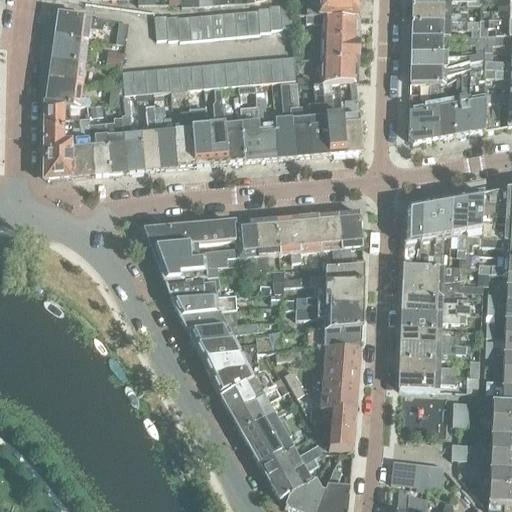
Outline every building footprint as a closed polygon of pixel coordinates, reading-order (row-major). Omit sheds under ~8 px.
[(145,9),(144,0),(137,0),(137,9),(145,9)] [(154,0),(144,0),(145,9),(155,9),(154,0)] [(188,12),(189,11),(188,0),(180,0),(181,12),(188,12)] [(212,0),(198,0),(199,11),(200,11),(200,10),(213,10),(212,0)] [(234,0),(213,0),(214,9),(235,8),(234,0)] [(358,21),(358,0),(294,0),(294,19),(305,19),(358,21)] [(479,0),(412,0),(412,9),(450,10),(450,6),(475,6),(475,7),(479,7),(479,0)] [(487,8),(488,0),(487,0),(479,0),(479,7),(479,10),(487,10),(487,8)] [(293,31),(291,7),(280,8),(280,9),(282,32),(293,31)] [(511,24),(511,7),(508,8),(508,14),(479,15),(479,23),(487,24),(509,24),(511,24)] [(282,32),(280,9),(269,10),(269,12),(271,34),(282,33),(282,32)] [(412,9),(411,25),(466,26),(466,18),(450,17),(450,10),(412,9)] [(271,34),(269,12),(257,13),(258,15),(259,37),(271,36),(271,34)] [(259,37),(258,15),(246,16),(248,40),(260,39),(259,37)] [(248,40),(246,16),(235,17),(237,41),(248,40)] [(237,41),(235,17),(223,18),(225,42),(237,41)] [(103,35),(105,24),(91,22),(58,18),(57,28),(55,30),(54,36),(55,38),(55,40),(88,45),(90,33),(103,35)] [(225,42),(223,18),(212,19),(214,43),(225,42)] [(214,43),(212,19),(200,20),(202,44),(214,43)] [(357,43),(358,21),(305,19),(305,28),(321,28),(320,41),(357,43)] [(168,44),(166,21),(166,20),(154,21),(156,45),(168,44)] [(179,44),(177,22),(177,20),(166,21),(168,44),(168,45),(179,44)] [(202,44),(200,20),(189,21),(191,45),(202,44)] [(191,45),(189,21),(177,22),(179,44),(180,46),(191,45)] [(487,34),(487,24),(479,23),(479,26),(479,41),(484,41),(487,40),(487,36),(487,34)] [(466,26),(411,25),(411,42),(449,41),(449,34),(470,34),(470,41),(479,41),(479,26),(466,26)] [(124,51),(127,28),(118,27),(115,50),(124,51)] [(53,40),(50,62),(85,67),(88,45),(55,40),(53,40)] [(484,41),(484,51),(484,58),(491,58),(491,50),(509,50),(509,58),(511,58),(511,40),(510,41),(496,41),(494,41),(487,40),(484,41)] [(320,41),(320,62),(357,64),(357,43),(320,41)] [(411,42),(410,58),(446,57),(446,49),(475,50),(475,52),(484,51),(484,41),(479,41),(470,41),(470,42),(449,41),(411,42)] [(410,58),(410,74),(446,72),(484,60),(484,58),(484,51),(475,52),(475,53),(475,58),(447,62),(446,57),(410,58)] [(122,72),(124,58),(109,56),(107,70),(122,72)] [(484,60),(484,70),(483,74),(509,75),(511,74),(511,58),(509,58),(509,66),(491,66),(491,58),(484,58),(484,60)] [(446,72),(410,74),(409,88),(430,88),(440,88),(445,88),(446,79),(475,72),(475,74),(484,70),(484,60),(446,72)] [(295,85),(293,61),(282,62),(284,86),(295,85)] [(50,62),(47,84),(49,84),(83,89),(85,67),(50,62)] [(284,86),(282,62),(270,63),(272,87),(284,86)] [(320,62),(319,90),(321,88),(338,87),(356,85),(357,64),(320,62)] [(272,87),(270,63),(259,64),(261,88),(272,87)] [(261,88),(259,64),(248,65),(250,89),(261,88)] [(250,89),(248,65),(236,66),(239,90),(250,89)] [(239,90),(236,66),(225,67),(227,91),(239,90)] [(227,91),(225,67),(213,68),(216,92),(227,91)] [(216,92),(213,68),(202,69),(204,93),(216,92)] [(204,93),(202,69),(191,70),(193,94),(204,93)] [(193,94),(191,70),(179,71),(181,95),(193,94)] [(475,75),(473,76),(469,85),(469,138),(484,135),(484,134),(484,108),(484,98),(477,100),(478,88),(485,88),(485,83),(483,83),(483,74),(484,70),(475,74),(475,75)] [(181,95),(179,71),(168,72),(170,96),(181,95)] [(170,96),(168,72),(156,73),(158,97),(170,96)] [(158,97),(156,73),(145,74),(147,98),(158,97)] [(147,98),(145,74),(133,75),(135,99),(147,98)] [(511,74),(509,75),(483,74),(483,83),(485,83),(508,84),(508,91),(511,91),(511,74)] [(135,99),(133,75),(122,76),(124,100),(135,99)] [(469,85),(473,76),(470,76),(461,80),(460,103),(454,104),(454,140),(469,138),(469,85)] [(308,92),(309,82),(297,82),(297,87),(296,91),(297,92),(308,92)] [(72,109),(78,110),(87,111),(88,111),(89,110),(90,102),(81,101),(83,89),(49,84),(49,86),(47,88),(46,94),(47,96),(46,106),(44,106),(43,145),(60,145),(60,140),(52,140),(52,132),(63,133),(63,127),(70,127),(70,126),(69,111),(72,111),(72,109)] [(356,86),(356,85),(338,87),(345,158),(362,156),(360,128),(358,106),(356,86)] [(345,158),(338,87),(321,88),(328,159),(345,158)] [(294,162),(288,88),(280,88),(282,123),(274,124),(278,163),(294,162)] [(311,161),(306,111),(298,112),(297,92),(296,91),(296,88),(288,88),(294,162),(311,161)] [(315,110),(306,111),(311,161),(328,159),(321,88),(319,90),(313,90),(315,110)] [(424,109),(423,146),(438,143),(438,107),(439,93),(440,90),(440,88),(430,88),(429,108),(424,109)] [(255,91),(256,102),(264,101),(263,90),(255,91)] [(438,107),(438,143),(454,140),(454,104),(447,105),(447,94),(443,94),(444,90),(440,90),(439,93),(438,107)] [(511,107),(511,91),(508,91),(508,99),(489,99),(489,91),(483,91),(484,98),(484,108),(497,108),(509,108),(511,107)] [(118,107),(119,93),(110,92),(107,111),(117,109),(118,107)] [(227,168),(222,117),(221,107),(220,94),(214,94),(215,105),(212,109),(214,130),(207,130),(210,170),(227,168)] [(142,100),(142,102),(145,102),(146,112),(145,112),(146,117),(141,117),(143,137),(139,137),(143,176),(160,175),(154,111),(153,98),(142,100)] [(417,98),(409,98),(409,106),(417,106),(417,98)] [(278,163),(274,124),(266,125),(264,101),(256,102),(256,109),(261,165),(278,163)] [(129,119),(127,105),(120,106),(121,119),(129,119)] [(497,108),(484,108),(484,134),(484,135),(497,133),(497,108)] [(261,165),(256,109),(239,111),(240,127),(244,166),(261,165)] [(423,146),(424,109),(416,110),(408,111),(408,143),(413,148),(423,146)] [(88,125),(87,111),(78,110),(80,126),(87,125),(88,125)] [(176,173),(174,134),(164,135),(163,119),(165,119),(164,110),(154,111),(160,175),(176,173)] [(210,170),(207,130),(200,131),(198,110),(188,111),(188,116),(193,171),(210,170)] [(104,123),(102,112),(90,114),(92,125),(104,123)] [(193,171),(188,116),(180,117),(181,134),(174,134),(176,173),(193,171)] [(244,166),(240,127),(232,128),(231,117),(222,117),(227,168),(244,166)] [(143,176),(139,137),(132,138),(130,119),(129,119),(121,119),(121,123),(126,178),(143,176)] [(105,128),(104,128),(109,179),(126,178),(121,123),(113,124),(113,128),(105,129),(105,128)] [(71,132),(72,132),(72,126),(70,126),(70,127),(63,127),(63,133),(52,132),(52,140),(60,140),(60,145),(43,145),(43,185),(47,184),(72,182),(71,132)] [(104,128),(89,129),(88,131),(92,180),(109,179),(104,128)] [(79,132),(72,132),(71,132),(72,182),(92,180),(88,131),(79,132)] [(511,190),(506,192),(482,196),(481,226),(490,226),(490,227),(495,227),(495,219),(504,219),(504,227),(511,227),(511,190)] [(480,239),(481,226),(482,196),(466,199),(465,237),(464,257),(463,272),(467,272),(468,258),(472,258),(472,239),(480,239)] [(465,237),(466,199),(451,202),(450,241),(457,239),(456,262),(448,262),(448,271),(450,271),(463,272),(464,257),(465,237)] [(450,241),(451,202),(436,204),(435,242),(435,243),(433,271),(443,271),(444,242),(450,241)] [(436,204),(421,207),(420,246),(427,244),(426,271),(433,271),(435,243),(435,242),(436,204)] [(420,246),(421,207),(410,209),(409,209),(405,214),(403,270),(419,270),(420,246)] [(357,216),(336,218),(343,271),(352,270),(349,252),(362,251),(357,216)] [(343,271),(336,218),(315,220),(320,256),(331,255),(333,271),(343,271)] [(320,256),(315,220),(295,222),(300,257),(320,256)] [(295,222),(274,224),(279,259),(289,258),(300,257),(295,222)] [(279,259),(274,224),(253,225),(253,226),(260,277),(268,276),(267,261),(279,259)] [(253,226),(233,228),(237,261),(250,260),(251,277),(260,277),(253,226)] [(511,244),(511,227),(504,227),(503,236),(495,235),(495,227),(490,227),(490,226),(481,226),(480,239),(480,243),(511,244)] [(235,245),(232,227),(144,235),(151,252),(235,245)] [(511,244),(480,243),(479,243),(479,251),(502,253),(502,261),(511,261),(511,244)] [(237,261),(235,245),(151,252),(157,269),(236,261),(237,261)] [(300,266),(300,257),(289,258),(290,267),(300,266)] [(236,261),(157,269),(164,286),(207,282),(206,273),(237,270),(236,261)] [(511,261),(502,261),(496,261),(496,269),(478,269),(477,278),(488,279),(506,279),(511,278),(511,261)] [(325,280),(284,283),(283,283),(282,292),(309,290),(314,290),(314,289),(363,286),(364,270),(352,270),(343,271),(333,271),(324,272),(325,280)] [(450,279),(450,271),(448,271),(443,271),(433,271),(426,271),(419,270),(403,270),(402,286),(463,288),(463,280),(450,279)] [(282,292),(283,283),(283,275),(278,275),(272,276),(272,284),(273,284),(274,294),(282,294),(282,292)] [(488,289),(488,279),(477,278),(477,288),(482,288),(488,289)] [(207,282),(164,286),(171,305),(220,302),(218,280),(207,282)] [(314,289),(314,290),(315,302),(296,302),(296,304),(282,303),(281,307),(281,308),(281,314),(362,309),(363,286),(314,289)] [(462,297),(463,288),(402,286),(402,301),(442,302),(454,303),(454,296),(462,297)] [(281,299),(270,300),(270,309),(281,308),(281,307),(281,299)] [(220,302),(171,305),(172,308),(179,321),(235,315),(236,315),(235,301),(220,302)] [(456,309),(456,303),(454,303),(442,302),(402,301),(401,317),(459,318),(464,319),(470,319),(470,310),(456,309)] [(494,323),(495,305),(487,305),(486,322),(494,323)] [(362,309),(281,314),(281,326),(295,326),(318,324),(318,335),(361,332),(362,309)] [(235,315),(179,321),(186,336),(237,329),(235,315)] [(459,328),(459,318),(401,317),(401,332),(439,333),(440,327),(459,328)] [(511,340),(511,323),(504,323),(503,340),(511,340)] [(494,326),(485,326),(485,342),(493,342),(494,326)] [(255,328),(237,329),(186,336),(193,350),(234,345),(231,340),(257,337),(257,335),(255,328)] [(361,332),(318,335),(307,336),(306,354),(308,354),(324,352),(360,348),(361,348),(361,332)] [(439,333),(401,332),(400,347),(455,350),(456,340),(450,339),(450,334),(439,333)] [(281,355),(282,348),(282,340),(281,335),(267,338),(268,341),(275,356),(281,355)] [(511,340),(503,340),(503,357),(511,357),(511,340)] [(275,356),(268,341),(260,342),(255,342),(255,350),(237,351),(234,345),(193,350),(200,364),(256,358),(274,356),(275,356)] [(493,345),(485,345),(484,356),(492,356),(493,345)] [(400,347),(400,363),(440,365),(454,365),(455,358),(465,359),(466,350),(455,350),(400,347)] [(360,355),(360,348),(324,352),(323,366),(359,369),(360,355)] [(300,354),(291,354),(287,355),(288,365),(301,363),(300,354)] [(288,365),(287,355),(281,355),(275,356),(274,356),(275,366),(288,365)] [(511,373),(511,357),(503,357),(502,373),(511,373)] [(258,377),(256,359),(256,358),(200,364),(218,399),(244,388),(264,376),(258,377)] [(440,365),(400,363),(399,378),(454,380),(454,372),(439,371),(440,365)] [(478,381),(479,365),(469,365),(469,381),(478,381)] [(357,391),(359,372),(359,369),(323,366),(321,388),(357,391)] [(273,371),(266,375),(276,393),(283,388),(273,371)] [(511,373),(502,373),(501,386),(485,385),(485,397),(489,397),(489,399),(511,399),(511,373)] [(244,388),(218,399),(218,401),(229,419),(276,393),(266,375),(264,376),(244,388)] [(291,375),(283,380),(290,391),(297,386),(302,383),(297,375),(293,378),(291,375)] [(454,389),(454,380),(399,378),(398,394),(439,396),(439,388),(454,389)] [(478,381),(469,381),(467,381),(466,398),(478,398),(478,381)] [(304,397),(297,386),(290,391),(296,402),(304,397)] [(288,396),(283,388),(276,393),(280,401),(288,396)] [(356,412),(357,392),(357,391),(321,388),(319,409),(356,412)] [(276,393),(229,419),(239,437),(273,417),(267,408),(280,401),(276,393)] [(511,406),(490,406),(490,408),(492,408),(491,423),(480,423),(479,432),(491,433),(490,449),(476,448),(475,466),(489,466),(489,482),(477,482),(477,490),(488,491),(487,511),(502,511),(503,509),(511,509),(511,406)] [(467,430),(467,407),(452,407),(452,430),(467,430)] [(354,434),(356,412),(319,409),(319,413),(310,413),(310,425),(318,426),(318,428),(329,429),(329,433),(354,434)] [(278,426),(273,417),(239,437),(249,454),(290,430),(285,422),(278,426)] [(290,430),(249,454),(259,471),(292,452),(290,448),(287,442),(294,438),(290,430)] [(352,455),(354,434),(329,433),(328,454),(352,455)] [(290,448),(292,452),(304,445),(302,441),(290,448)] [(466,449),(457,449),(451,448),(451,464),(466,464),(466,449)] [(313,462),(314,463),(322,458),(317,449),(297,460),(292,452),(259,471),(269,488),(313,462)] [(318,470),(314,463),(313,462),(269,488),(279,505),(287,500),(311,486),(306,477),(318,470)] [(402,489),(405,467),(393,465),(390,488),(402,489)] [(405,467),(402,489),(415,491),(418,468),(405,467)] [(418,468),(415,491),(427,492),(430,470),(418,468)] [(443,471),(430,470),(427,492),(440,494),(443,471)] [(347,511),(350,491),(349,491),(337,490),(337,487),(341,476),(333,473),(324,495),(318,511),(347,511)] [(315,484),(311,486),(287,500),(284,511),(318,511),(324,495),(321,494),(315,484)] [(406,511),(408,498),(408,495),(398,494),(395,511),(406,511)] [(408,495),(408,498),(406,511),(424,511),(427,497),(408,495)]
